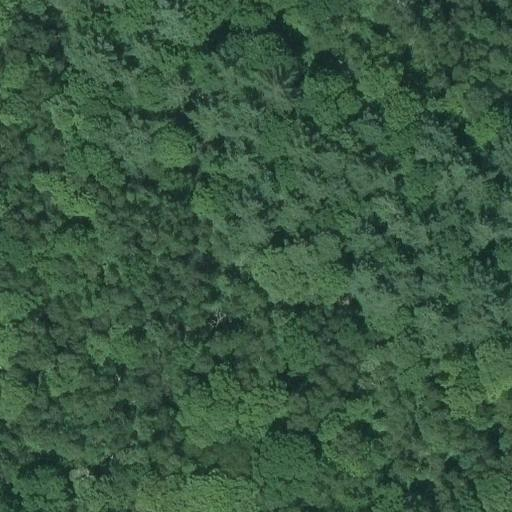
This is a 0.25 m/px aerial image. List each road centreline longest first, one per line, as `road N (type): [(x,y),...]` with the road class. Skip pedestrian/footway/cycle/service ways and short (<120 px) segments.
road 1 (track): [(322,511),(112,354),(73,334),(0,318)]
road 2 (track): [(245,0),(328,78),(511,146)]
